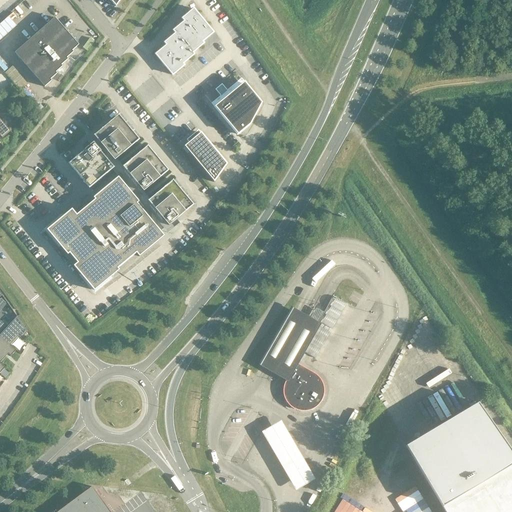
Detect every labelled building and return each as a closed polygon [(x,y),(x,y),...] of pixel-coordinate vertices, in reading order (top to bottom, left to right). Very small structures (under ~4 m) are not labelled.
[(203,43),(202,42),(213,33),(193,9),(181,18),(184,21),(173,31),(175,33),(164,43),(166,45),(155,54),(172,75),(184,65),(182,64),(194,54),(192,53),(203,43)] [(78,45),(54,18),(14,53),(44,87),(51,81),(50,79),(57,74),(55,72),(62,66),(61,65),(67,59),(66,58),(73,52),(72,51),(78,45)] [(262,103),(244,82),(230,94),(227,90),(221,96),(220,95),(220,96),(223,99),(214,107),(237,135),(250,124),(262,103)] [(94,135),(107,152),(114,160),(139,140),(118,115),(94,135)] [(0,143),(0,144),(0,143),(0,136),(2,138),(0,136),(8,130),(9,132),(10,131),(0,119),(0,143)] [(189,142),(184,146),(214,182),(218,177),(217,176),(226,164),(200,133),(189,142)] [(93,143),(86,149),(68,163),(89,188),(112,169),(113,168),(100,151),(93,143)] [(123,166),(136,183),(143,191),(168,171),(147,146),(123,166)] [(76,215),(71,209),(63,216),(47,230),(60,246),(67,255),(69,253),(77,263),(73,266),(80,274),(94,291),(110,277),(111,277),(119,270),(117,268),(136,253),(139,257),(164,236),(140,208),(142,206),(118,177),(93,197),(95,199),(87,206),(86,204),(82,207),(84,208),(76,215)] [(150,199),(148,201),(161,217),(168,225),(193,205),(173,180),(150,199)] [(293,311),(291,310),(261,363),(288,379),(287,381),(286,383),(285,384),(285,386),(284,387),(284,389),(284,391),(284,393),(285,395),(285,397),(286,398),(286,400),(287,401),(288,403),(289,404),(291,406),(295,405),(296,409),(297,409),(298,409),(299,410),(302,410),(305,410),(306,410),(308,409),(308,410),(310,409),(312,408),(313,408),(315,407),(316,406),(317,405),(318,404),(319,403),(320,401),(321,400),(322,398),(322,396),(322,395),(323,394),(323,393),(323,392),(323,391),(323,389),(323,388),(323,387),(322,386),(322,384),(321,384),(321,382),(320,380),(319,379),(318,378),(317,377),(315,375),(314,375),(313,374),(295,363),(315,329),(326,335),(329,329),(318,323),(316,325),(293,311)] [(17,316),(13,321),(0,334),(0,335),(16,350),(11,345),(19,337),(21,339),(28,332),(17,316)] [(16,350),(0,335),(0,363),(5,368),(5,367),(0,363),(8,354),(10,356),(16,350)] [(511,511),(511,453),(511,451),(477,403),(405,445),(442,506),(445,511),(511,511)] [(281,423),(261,433),(290,489),(310,478),(281,423)] [(102,501),(91,487),(77,497),(56,511),(110,511),(102,501)]
